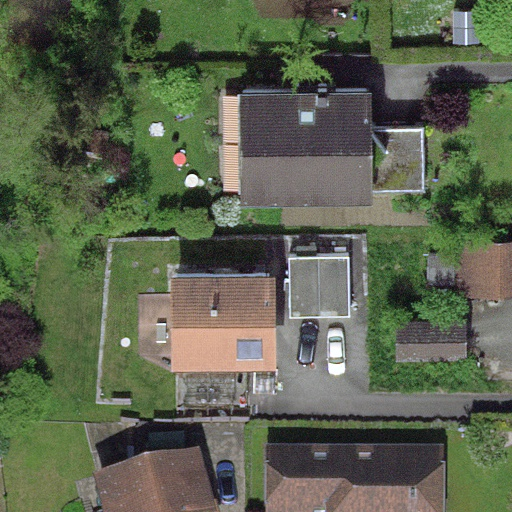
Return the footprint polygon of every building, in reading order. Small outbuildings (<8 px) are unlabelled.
[(358,92),(241,92),(241,189),(358,189),(358,92)] [(507,244),(460,244),(459,287),(507,288),(507,244)] [(341,259),(291,259),(291,309),(341,309),(341,259)] [(263,277),(171,277),(171,356),(263,356),(263,277)] [(455,323),(398,325),(399,350),(455,349),(455,323)] [(430,511),(431,462),(267,461),(266,511),(430,511)] [(198,511),(186,469),(94,495),(99,511),(198,511)]
